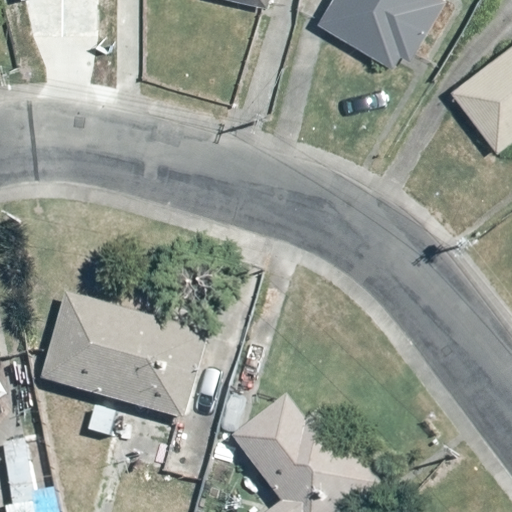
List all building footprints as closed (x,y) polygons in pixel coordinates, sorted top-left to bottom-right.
[(101,0),(27,0),(27,39),(101,39),(101,0)] [(336,0),(324,23),(411,70),(449,0),(336,0)] [(511,49),(459,91),(505,149),(511,143),(511,49)] [(47,380),(98,393),(86,434),(119,443),(130,402),(191,419),(215,332),(71,293),(47,380)] [(35,511),(31,438),(0,439),(1,453),(0,451),(0,408),(8,403),(0,392),(0,469),(2,469),(3,511),(35,511)] [(313,421),(293,395),(240,438),(290,500),(275,511),(352,511),(387,484),(327,410),(313,421)]
